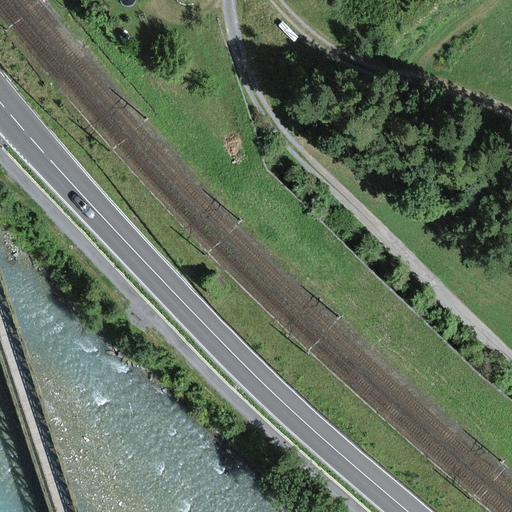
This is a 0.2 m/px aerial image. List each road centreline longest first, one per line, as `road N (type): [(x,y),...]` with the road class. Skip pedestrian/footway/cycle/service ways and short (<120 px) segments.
road 1 (primary): [(0,103),(224,345),(409,511)]
road 2 (track): [(415,85),(335,46),(275,0)]
